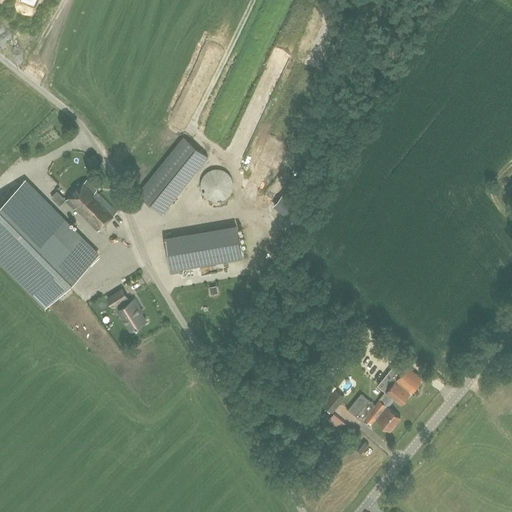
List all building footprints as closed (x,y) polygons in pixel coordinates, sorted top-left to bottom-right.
[(183,136),(138,192),(162,212),(208,155),(183,136)] [(201,179),(200,185),(201,190),(203,194),(207,198),(212,200),(217,201),(222,200),(227,198),(231,194),(233,189),(234,184),(233,179),(231,174),(227,170),(222,168),(217,167),(212,168),(207,171),(203,174),(201,179)] [(97,230),(116,211),(96,190),(96,189),(87,179),(86,178),(64,199),(73,208),(74,208),(97,230)] [(98,254),(24,180),(0,203),(0,258),(46,305),(98,254)] [(165,239),(171,270),(242,258),(237,226),(165,239)] [(223,280),(211,285),(221,312),(233,307),(223,280)] [(134,298),(130,300),(127,296),(122,288),(107,297),(112,304),(112,305),(116,303),(127,321),(132,330),(145,322),(137,308),(136,306),(138,305),(134,298)] [(112,305),(112,304),(109,306),(116,319),(127,321),(116,303),(112,305)] [(399,359),(377,385),(401,405),(423,378),(399,359)] [(370,373),(377,378),(381,373),(374,368),(370,373)] [(333,413),(346,396),(336,388),(322,404),(333,413)] [(375,418),(390,431),(400,417),(380,400),(375,406),(361,394),(348,410),(363,421),(365,418),(371,423),(375,418)]
